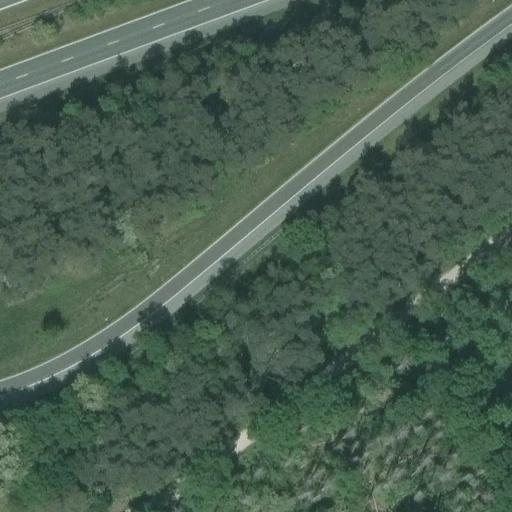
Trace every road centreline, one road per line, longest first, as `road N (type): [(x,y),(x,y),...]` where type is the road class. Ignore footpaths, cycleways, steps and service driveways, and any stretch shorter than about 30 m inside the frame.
road 1 (motorway): [(0,389),(124,326),(511,14)]
road 2 (track): [(123,511),(511,227)]
road 3 (motorway): [(0,85),(232,0)]
